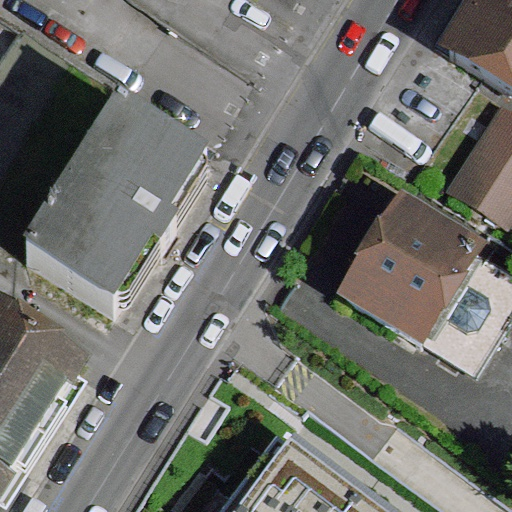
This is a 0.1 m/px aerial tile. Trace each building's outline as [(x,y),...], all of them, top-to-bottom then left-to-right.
[(511,0),(491,0),(452,64),(511,100),(511,0)] [(20,34),(0,65),(0,178),(71,67),(20,34)] [(511,124),(501,118),(454,194),(507,227),(511,217),(511,124)] [(183,183),(98,131),(20,258),(105,310),(183,183)] [(400,208),(344,300),(420,346),(475,254),(400,208)] [(0,489),(70,374),(0,331),(0,489)] [(271,511),(274,507),(201,461),(169,511),(271,511)]
